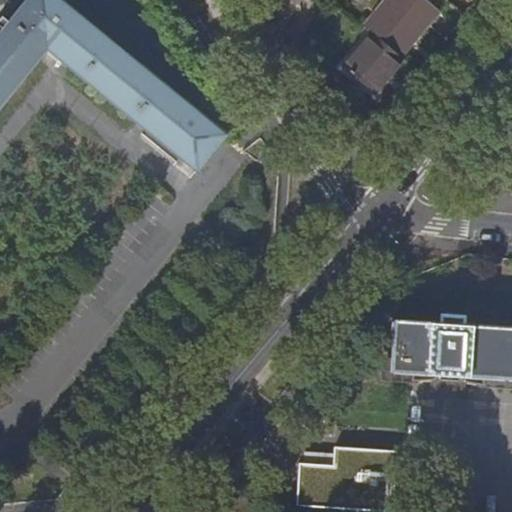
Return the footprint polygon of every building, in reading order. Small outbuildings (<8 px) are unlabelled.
[(195,168),(197,170),(227,132),(224,131),(223,131),(62,0),(27,0),(0,33),(0,106),(48,46),(196,167),(195,168)] [(388,0),(366,26),(373,32),(400,54),(439,9),(427,0),(388,0)] [(376,92),(405,58),(400,54),(373,32),(344,66),(376,92)] [(511,327),(462,325),(462,316),(456,316),(456,314),(444,313),(444,315),(439,315),(439,324),(393,320),(391,362),(390,372),(412,374),(412,382),(416,382),(430,380),(435,379),(436,375),(460,377),(460,380),(461,381),(465,382),(482,386),(483,386),(484,378),(511,379),(511,327)] [(390,372),(391,362),(380,362),(379,380),(412,382),(412,374),(390,372)] [(464,389),(465,382),(461,381),(460,380),(460,377),(436,375),(435,379),(430,380),(430,386),(464,389)] [(511,379),(484,378),(483,386),(482,386),(482,388),(511,390),(511,379)] [(321,427),(335,411),(322,401),(309,416),(321,427)] [(333,446),(332,464),(299,462),(297,506),(396,511),(399,449),(333,446)] [(261,511),(241,495),(226,511),(261,511)]
